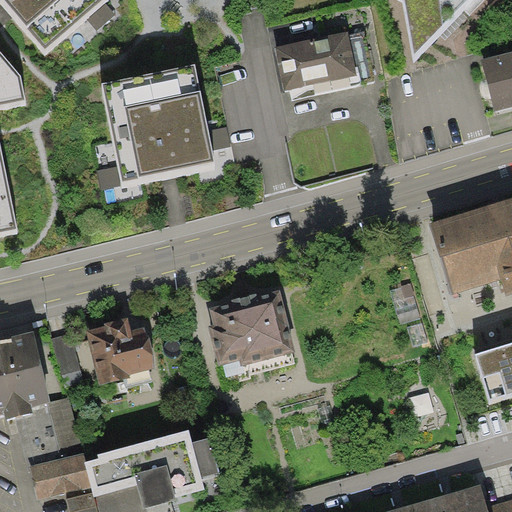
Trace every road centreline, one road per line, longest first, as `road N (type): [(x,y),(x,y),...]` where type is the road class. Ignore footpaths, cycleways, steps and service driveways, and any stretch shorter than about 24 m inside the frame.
road 1 (primary): [(0,299),(289,227),(511,159)]
road 2 (residential): [(265,511),(511,436)]
road 3 (unknown): [(457,46),(484,168)]
